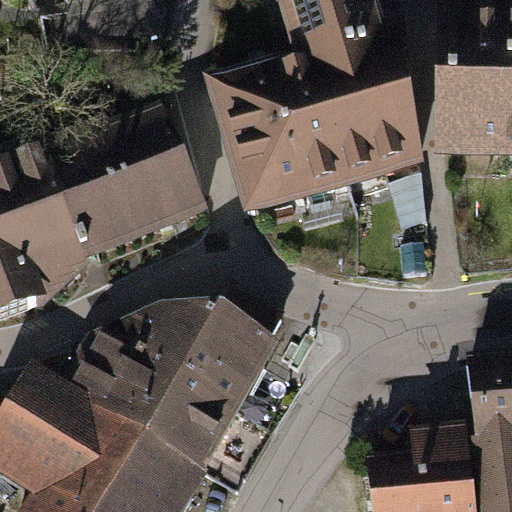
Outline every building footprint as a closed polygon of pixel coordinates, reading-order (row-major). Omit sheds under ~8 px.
[(213,78),(254,219),(406,171),(383,59),(371,11),(367,0),(256,0),(273,61),(213,78)] [(511,0),(453,0),(448,155),(511,157),(511,0)] [(162,102),(15,157),(58,271),(206,216),(162,102)] [(64,285),(58,271),(15,157),(0,162),(0,321),(46,304),(42,293),(64,285)] [(157,324),(138,354),(233,409),(281,327),(230,300),(220,319),(157,324)] [(200,473),(233,409),(138,354),(108,337),(73,397),(194,470),(200,473)] [(511,511),(511,363),(454,369),(460,432),(468,511),(511,511)] [(169,511),(194,470),(73,397),(42,378),(9,437),(0,431),(0,467),(53,499),(45,511),(169,511)] [(468,511),(460,432),(395,439),(397,465),(351,469),(355,511),(468,511)]
